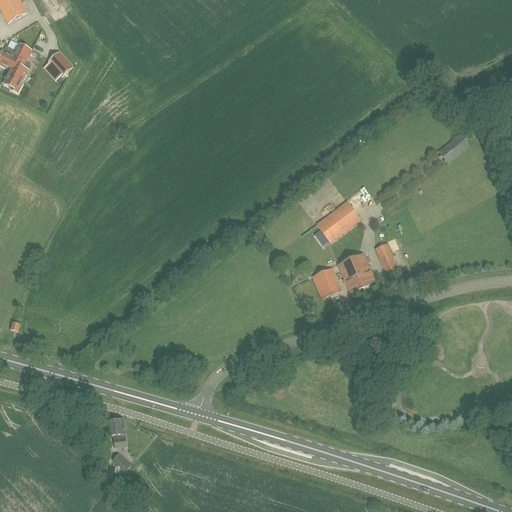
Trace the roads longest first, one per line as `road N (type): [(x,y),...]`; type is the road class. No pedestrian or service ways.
road 1 (unclassified): [(196,417),(213,381),(247,359),(448,292),(511,283)]
road 2 (secondary): [(498,511),(196,417)]
road 3 (secondary): [(196,417),(0,360)]
